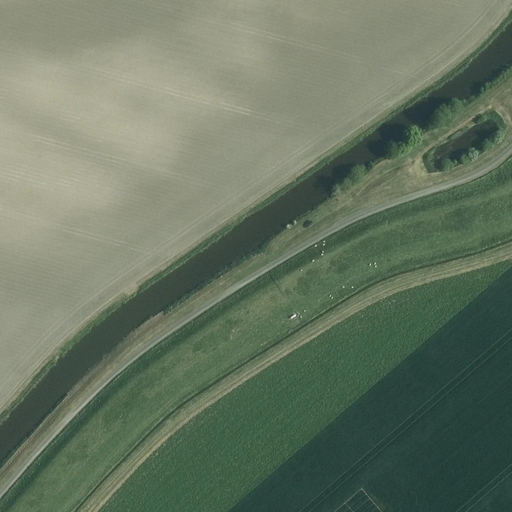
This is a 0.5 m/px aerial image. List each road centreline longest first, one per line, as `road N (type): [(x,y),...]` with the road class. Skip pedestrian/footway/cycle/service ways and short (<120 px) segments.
road 1 (unclassified): [(0,494),(100,384),(226,290),(363,212),(443,187),(511,145)]
road 2 (track): [(511,247),(379,289),(304,333),(162,428),(87,511)]
